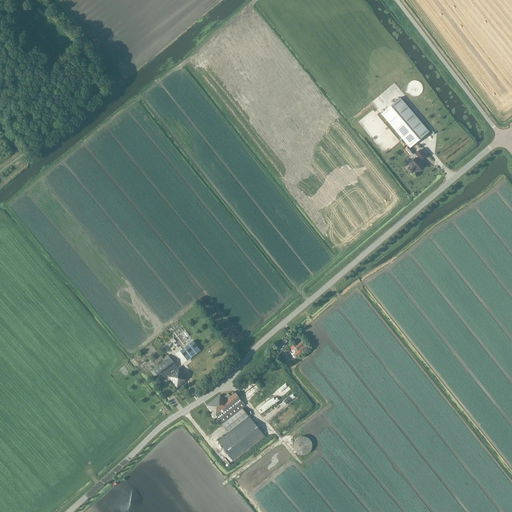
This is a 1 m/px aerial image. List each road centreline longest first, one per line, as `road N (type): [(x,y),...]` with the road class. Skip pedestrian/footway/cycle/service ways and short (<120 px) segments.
road 1 (tertiary): [(68,511),(176,416),(224,386),(262,342),(502,137)]
road 2 (unclassified): [(502,137),(396,0)]
